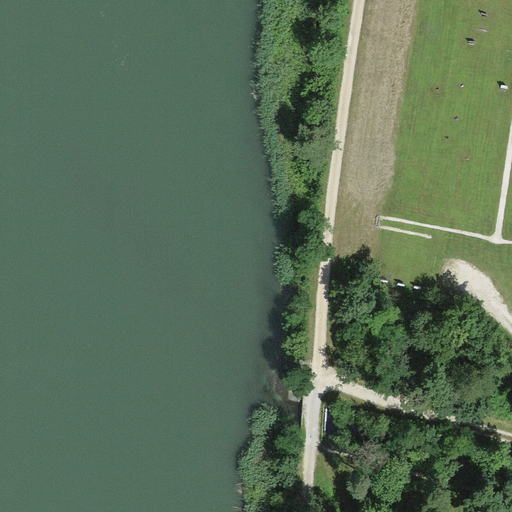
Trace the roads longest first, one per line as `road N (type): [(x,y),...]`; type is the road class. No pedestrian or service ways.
road 1 (track): [(309,511),(320,265),(354,0)]
road 2 (track): [(511,444),(313,378)]
road 3 (track): [(511,500),(311,441)]
